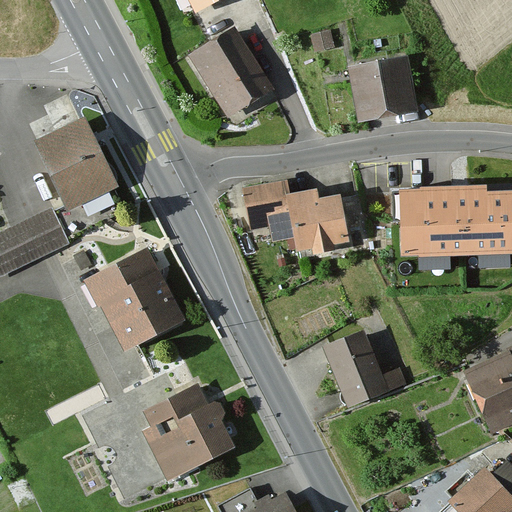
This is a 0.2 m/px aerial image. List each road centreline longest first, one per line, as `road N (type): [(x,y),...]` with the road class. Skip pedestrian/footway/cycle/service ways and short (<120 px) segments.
road 1 (secondary): [(341,511),(169,178)]
road 2 (tertiary): [(169,178),(358,145),(511,145)]
road 3 (unknown): [(311,143),(251,24),(237,18),(215,26)]
road 4 (secondary): [(169,178),(109,64)]
